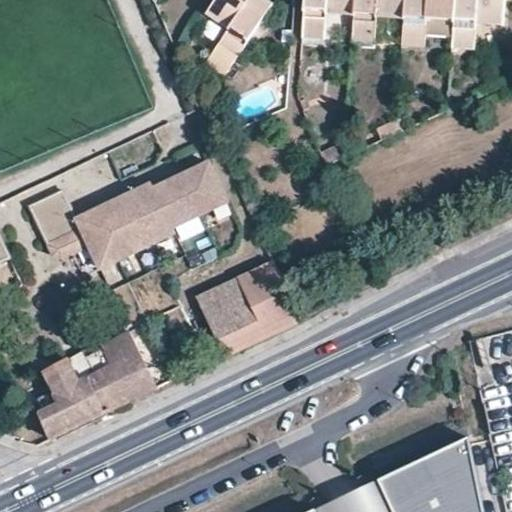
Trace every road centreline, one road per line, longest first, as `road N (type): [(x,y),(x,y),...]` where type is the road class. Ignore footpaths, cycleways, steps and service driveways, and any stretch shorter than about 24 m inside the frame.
road 1 (primary): [(511,259),(0,502)]
road 2 (primary): [(40,511),(511,288)]
